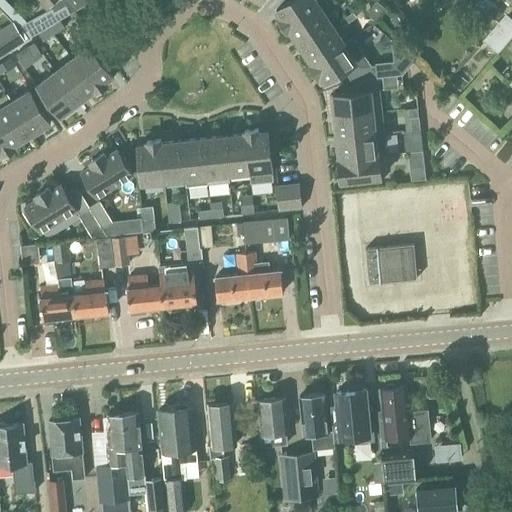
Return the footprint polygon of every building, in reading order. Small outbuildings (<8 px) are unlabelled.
[(61,20),(73,13),(67,5),(56,11),(54,8),(29,22),(6,0),(0,0),(0,5),(32,38),(40,33),(50,26),(61,20)] [(68,0),(77,10),(93,0),(68,0)] [(328,3),(326,0),(291,0),(277,9),(283,17),(280,19),(287,30),(328,3)] [(511,2),(511,0),(481,0),(479,3),(488,11),(498,0),(507,0),(511,3),(511,2)] [(386,8),(377,1),(367,13),(376,20),(386,8)] [(328,3),(287,30),(288,31),(290,29),(302,46),(333,25),(322,8),(328,3)] [(511,18),(506,13),(482,40),(497,54),(511,37),(511,18)] [(61,20),(50,26),(55,34),(66,27),(61,20)] [(333,25),(302,46),(313,63),(310,65),(311,66),(354,37),(345,43),(333,25)] [(50,26),(40,33),(44,40),(55,34),(50,26)] [(345,70),(351,79),(352,79),(378,76),(376,64),(372,65),(354,37),(311,66),(318,77),(321,75),(326,83),(345,70)] [(35,42),(28,47),(34,58),(42,53),(35,42)] [(91,45),(73,59),(98,91),(109,83),(107,81),(114,75),(91,45)] [(73,59),(56,72),(79,102),(96,89),(98,92),(98,91),(73,59)] [(56,72),(38,85),(61,115),(79,102),(56,72)] [(333,94),(336,116),(383,111),(381,89),(379,89),(378,76),(352,79),(351,79),(352,80),(353,92),(333,94)] [(8,93),(7,93),(32,134),(51,122),(31,90),(13,101),(8,93)] [(7,93),(0,97),(0,122),(16,148),(16,147),(15,145),(32,134),(7,93)] [(383,111),(336,116),(338,138),(386,133),(383,111)] [(420,116),(411,117),(412,130),(421,129),(420,116)] [(0,153),(3,152),(4,155),(16,148),(0,122),(0,153)] [(259,129),(246,130),(251,171),(252,183),(274,180),(273,169),(269,131),(259,132),(259,129)] [(421,129),(412,130),(414,142),(422,141),(421,129)] [(246,133),(225,136),(230,182),(231,182),(230,173),(251,171),(246,130),(245,130),(246,133)] [(339,158),(339,159),(388,154),(386,133),(338,138),(340,158),(339,158)] [(225,136),(204,138),(209,184),(230,182),(225,136)] [(204,138),(182,140),(187,186),(209,184),(204,138)] [(148,144),(138,145),(142,183),(165,181),(160,140),(148,141),(148,144)] [(161,140),(160,140),(165,181),(186,178),(187,186),(182,140),(162,143),(161,140)] [(82,172),(98,197),(134,174),(118,149),(107,157),(104,153),(91,162),(93,165),(82,172)] [(388,154),(339,159),(342,182),(358,180),(359,184),(383,181),(380,155),(388,155),(388,154)] [(425,166),(411,168),(412,180),(427,179),(425,166)] [(279,186),(277,186),(278,198),(302,195),(301,183),(279,186)] [(103,228),(90,206),(78,186),(67,193),(62,184),(52,191),(50,187),(36,196),(38,199),(26,206),(28,209),(24,211),(32,224),(36,222),(41,231),(77,209),(80,214),(91,208),(103,228)] [(302,195),(278,198),(279,210),(303,208),(303,202),(302,195)] [(100,200),(90,206),(103,228),(114,222),(100,200)] [(254,204),(242,205),(243,214),(255,213),(254,204)] [(224,208),(211,209),(212,217),(225,216),(224,208)] [(211,209),(199,210),(200,219),(212,217),(211,209)] [(181,212),(168,214),(170,222),(170,223),(182,221),(181,212)] [(289,216),(244,221),(246,242),(278,240),(279,258),(293,256),(289,216)] [(156,222),(143,223),(144,231),(157,230),(156,222)] [(202,241),(202,247),(215,246),(212,225),(200,226),(202,241)] [(200,226),(186,227),(188,242),(202,241),(200,226)] [(128,235),(113,237),(116,266),(131,264),(128,235)] [(102,267),(116,266),(113,237),(112,236),(98,237),(102,267)] [(72,260),(70,240),(54,242),(56,261),(72,260)] [(370,283),(418,279),(415,243),(367,247),(370,283)] [(219,299),(252,295),(248,252),(237,253),(239,274),(217,277),(219,299)] [(255,252),(248,252),(252,295),(285,292),(282,269),(272,271),(270,260),(257,262),(256,252),(255,252)] [(194,262),(161,265),(161,271),(162,283),(165,304),(198,300),(196,279),(194,262)] [(165,304),(162,283),(150,284),(149,273),(129,275),(130,286),(129,286),(131,308),(165,304)] [(78,313),(75,292),(73,292),(71,277),(57,279),(58,283),(42,285),(42,296),(41,296),(44,317),(78,313)] [(75,292),(78,313),(111,310),(108,288),(106,289),(105,278),(86,280),(87,291),(75,292)] [(384,410),(380,410),(382,436),(386,435),(386,438),(410,435),(411,443),(432,441),(429,409),(422,410),(410,411),(408,385),(397,386),(394,384),(387,384),(385,387),(382,388),(384,410)] [(339,406),(332,407),(334,430),(336,447),(335,441),(350,440),(351,442),(375,439),(374,429),(371,429),(366,389),(363,389),(363,386),(350,387),(350,390),(337,392),(339,406)] [(326,393),(301,396),(305,435),(314,434),(315,449),(336,447),(334,430),(330,431),(326,393)] [(262,445),(278,444),(277,440),(287,439),(286,432),(290,431),(287,397),(259,400),(262,434),(261,434),(262,445)] [(231,460),(231,455),(224,456),(223,445),(238,443),(233,402),(210,405),(214,445),(210,445),(212,459),(215,458),(217,480),(233,479),(244,478),(242,459),(231,460)] [(193,407),(160,409),(163,451),(165,478),(163,478),(166,505),(167,508),(167,511),(187,511),(185,485),(185,479),(188,479),(187,465),(199,463),(198,448),(196,421),(194,421),(193,407)] [(140,412),(122,413),(131,494),(148,493),(147,479),(140,412)] [(130,511),(129,499),(131,499),(131,494),(122,413),(109,415),(112,449),(107,450),(109,464),(97,465),(101,511),(130,511)] [(80,417),(49,420),(55,472),(73,470),(74,478),(86,477),(80,417)] [(24,422),(0,424),(0,466),(13,465),(14,465),(14,468),(17,492),(36,490),(33,461),(28,462),(27,449),(24,422)] [(437,462),(463,459),(461,443),(435,446),(437,462)] [(414,449),(383,452),(384,461),(386,478),(386,483),(416,480),(414,449)] [(299,453),(304,511),(310,511),(309,497),(319,496),(315,452),(299,453)] [(302,511),(304,511),(299,453),(279,455),(284,500),(287,499),(301,498),(302,511)] [(386,478),(384,461),(374,462),(375,479),(386,478)] [(330,472),(318,474),(319,490),(331,488),(330,472)] [(163,478),(147,479),(148,493),(149,507),(166,505),(163,478)] [(53,511),(67,511),(64,479),(50,481),(53,511)] [(459,511),(457,482),(417,486),(419,511),(459,511)]
